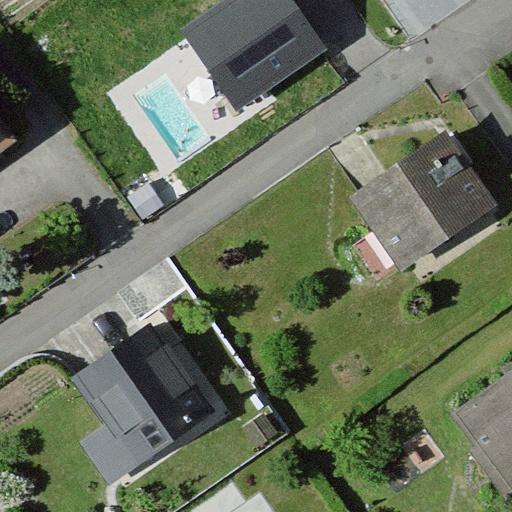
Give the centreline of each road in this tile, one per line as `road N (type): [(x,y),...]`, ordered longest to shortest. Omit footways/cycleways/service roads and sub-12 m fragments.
road 1 (residential): [(0,342),(437,42)]
road 2 (residential): [(437,42),(511,143)]
